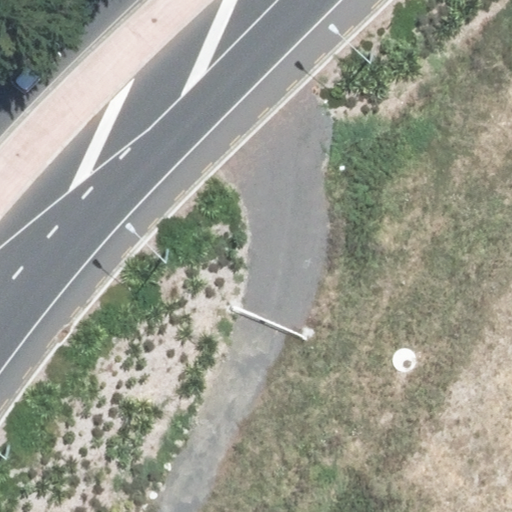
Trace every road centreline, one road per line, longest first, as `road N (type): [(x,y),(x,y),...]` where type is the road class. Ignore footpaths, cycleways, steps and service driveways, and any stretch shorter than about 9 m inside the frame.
road 1 (track): [(262,48),(285,277),(177,511)]
road 2 (trunk): [(309,0),(0,302)]
road 3 (trunk): [(0,88),(94,0)]
